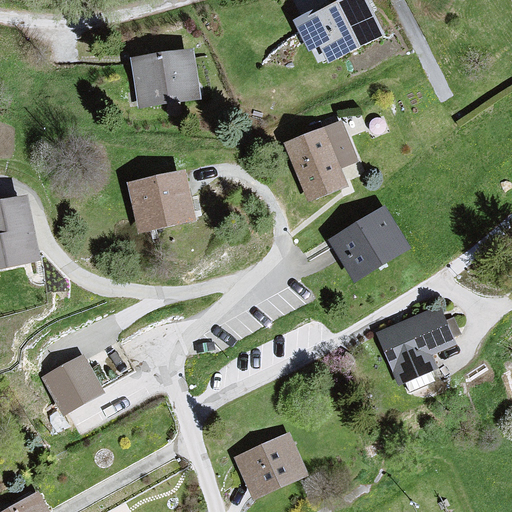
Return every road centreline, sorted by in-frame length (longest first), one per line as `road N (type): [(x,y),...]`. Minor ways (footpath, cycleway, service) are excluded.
road 1 (residential): [(181,417),(356,333),(511,219)]
road 2 (residential): [(247,277),(215,313),(158,349),(181,417)]
road 3 (track): [(0,5),(174,3)]
road 4 (track): [(0,366),(21,361),(65,309),(117,290)]
